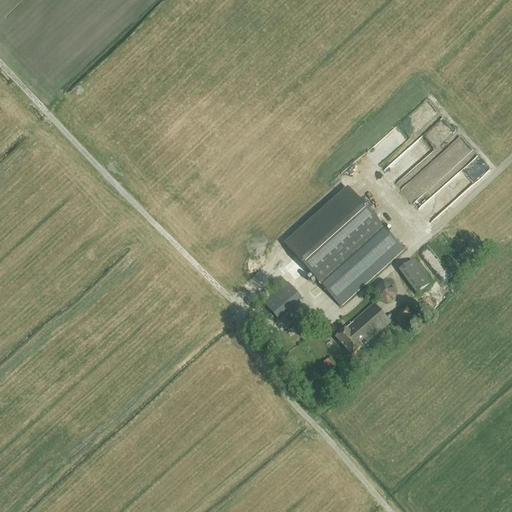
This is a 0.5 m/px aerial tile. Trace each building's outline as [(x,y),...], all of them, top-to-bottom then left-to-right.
[(436,180),(404,139),(396,146),(428,187),(436,180)] [(286,246),(312,275),(341,307),(404,250),(349,189),(286,246)] [(400,271),(416,294),(429,284),(413,261),(400,271)] [(222,277),(239,295),(247,288),(230,270),(222,277)] [(374,289),(376,301),(388,306),(397,298),(395,286),(383,282),(374,289)] [(288,283),(264,305),(277,320),(301,298),(288,283)] [(363,347),(390,323),(374,305),(335,339),(352,357),(363,347)] [(412,316),(404,307),(393,317),(401,326),(412,316)] [(287,326),(294,321),(289,314),(282,319),(287,326)]
